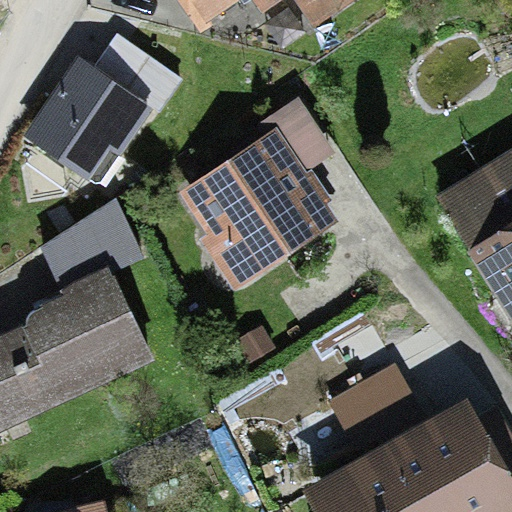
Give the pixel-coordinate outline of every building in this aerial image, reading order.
[(326,0),(190,0),(202,17),(226,0),(302,0),(310,11),(326,0)] [(88,65),(36,140),(85,174),(137,100),(88,65)] [(324,217),(272,140),(191,194),(218,234),(234,240),(252,265),(324,217)] [(511,175),(451,214),(511,311),(511,175)] [(0,423),(148,357),(108,268),(75,282),(63,290),(68,301),(63,303),(65,305),(51,311),(42,308),(34,309),(27,314),(25,321),(26,325),(0,336),(0,423)] [(473,511),(511,490),(511,446),(491,409),(435,441),(430,431),(418,438),(423,447),(321,505),(325,511),(473,511)] [(104,511),(97,480),(45,492),(49,511),(104,511)]
